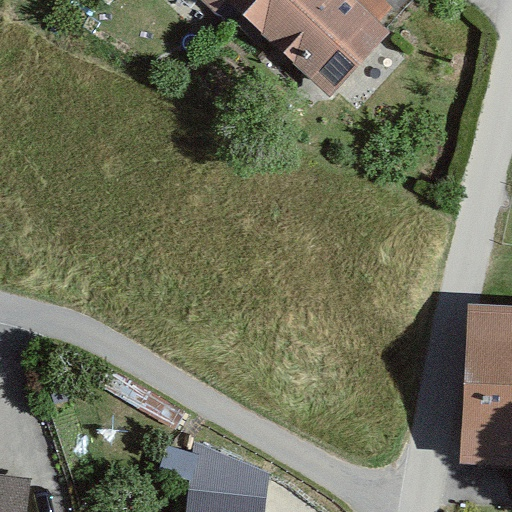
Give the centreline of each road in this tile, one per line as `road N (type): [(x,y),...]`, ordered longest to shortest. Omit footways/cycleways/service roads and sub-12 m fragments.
road 1 (track): [(415,511),(184,388),(0,306)]
road 2 (unclassified): [(511,87),(454,290),(418,511)]
